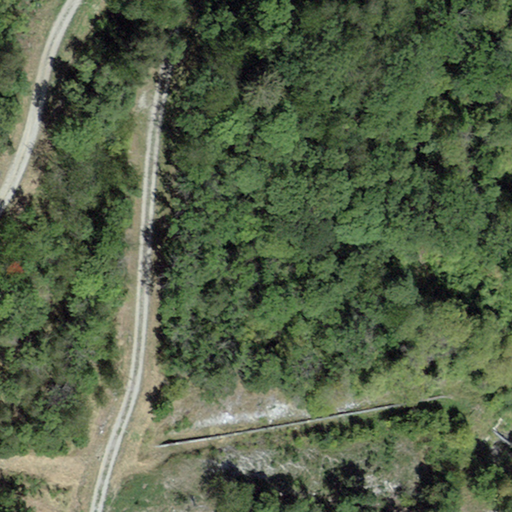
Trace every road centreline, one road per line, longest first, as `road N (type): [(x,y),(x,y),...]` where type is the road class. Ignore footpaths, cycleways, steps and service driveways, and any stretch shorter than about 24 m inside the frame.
road 1 (track): [(180,0),(159,122),(144,387),(102,511)]
road 2 (track): [(76,0),(40,70),(0,189)]
